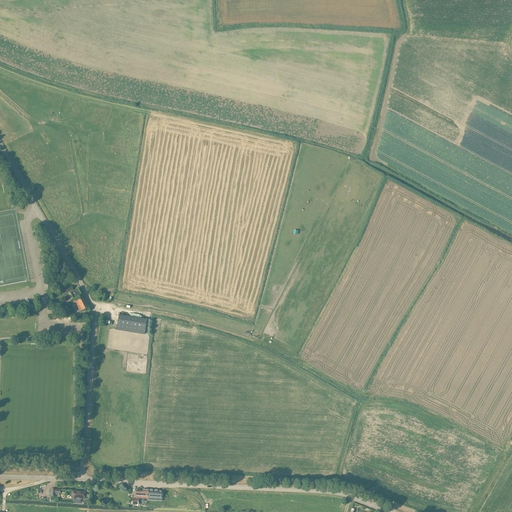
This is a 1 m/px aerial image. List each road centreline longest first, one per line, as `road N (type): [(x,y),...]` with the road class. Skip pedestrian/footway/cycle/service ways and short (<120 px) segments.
road 1 (unclassified): [(81,479),(94,311),(0,146)]
road 2 (unclassified): [(81,479),(329,492),(390,511)]
